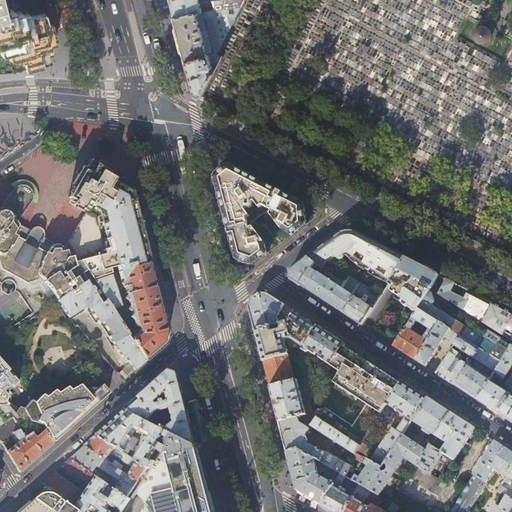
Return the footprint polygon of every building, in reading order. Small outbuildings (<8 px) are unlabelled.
[(0,0),(0,74),(14,73),(31,68),(51,62),(49,55),(52,54),(48,39),(46,31),(53,29),(47,9),(44,0),(0,0)] [(169,0),(174,17),(219,9),(236,18),(244,0),(169,0)] [(217,55),(236,18),(219,9),(174,17),(175,19),(185,61),(214,54),(217,55)] [(480,42),(483,42),(485,41),(488,39),(489,37),(490,35),(491,33),(490,30),(489,28),(487,26),(485,24),(482,24),(480,24),(478,25),(475,26),(474,28),(473,31),(473,33),(473,36),(474,38),(476,40),(478,41),(480,42)] [(221,57),(217,55),(214,54),(185,61),(186,65),(193,92),(201,96),(215,69),(214,69),(213,69),(212,68),(212,67),(212,66),(211,63),(216,61),(217,65),(221,57)] [(230,111),(236,114),(241,103),(235,100),(230,111)] [(120,270),(149,261),(145,248),(139,226),(130,191),(112,181),(114,179),(111,177),(108,175),(110,172),(105,170),(108,166),(98,160),(97,163),(90,160),(86,168),(82,166),(72,184),(75,186),(68,197),(75,201),(73,204),(85,212),(68,243),(90,278),(92,280),(111,273),(120,270)] [(222,172),(215,177),(230,231),(236,257),(245,260),(253,263),(267,252),(264,242),(251,223),(263,214),(267,211),(281,229),(291,235),(304,225),(304,214),(303,204),(299,202),(229,166),(222,172)] [(90,278),(68,243),(65,248),(53,243),(43,238),(44,236),(44,232),(43,230),(40,228),(37,227),(34,228),(32,228),(30,231),(21,226),(16,222),(32,202),(33,200),(33,197),(33,193),(32,191),(31,189),(28,187),(25,186),(22,185),(19,186),(17,187),(14,189),(13,192),(0,207),(0,286),(0,287),(1,283),(4,281),(5,280),(8,280),(11,281),(12,282),(14,283),(15,285),(15,288),(14,291),(19,294),(35,317),(48,307),(47,305),(47,303),(48,301),(50,299),(51,299),(54,299),(56,299),(58,301),(60,299),(60,298),(70,291),(74,288),(86,280),(90,278)] [(314,253),(326,261),(331,264),(338,259),(339,259),(340,260),(342,259),(343,259),(344,258),(344,257),(344,256),(344,255),(389,284),(390,281),(405,258),(397,253),(376,242),(352,230),(348,230),(344,231),(314,253)] [(318,274),(326,261),(314,253),(289,271),(290,279),(307,291),(318,274)] [(431,271),(405,258),(390,281),(398,286),(392,296),(403,304),(416,312),(418,309),(429,292),(440,275),(431,271)] [(138,333),(131,339),(145,361),(149,357),(163,344),(167,332),(158,299),(149,261),(120,270),(125,286),(127,285),(128,289),(133,322),(133,324),(135,325),(136,327),(137,326),(138,331),(138,333)] [(111,273),(92,280),(93,280),(105,299),(116,315),(119,314),(117,311),(119,310),(119,307),(122,306),(111,273)] [(318,274),(307,291),(325,302),(343,314),(353,296),(342,289),(318,274)] [(350,276),(342,289),(353,296),(361,284),(350,276)] [(482,322),(492,303),(461,286),(446,279),(439,295),(449,301),(452,303),(482,322)] [(124,356),(130,364),(120,372),(125,378),(129,374),(134,370),(145,361),(131,339),(116,315),(105,299),(101,302),(96,295),(97,294),(92,286),(89,286),(86,280),(74,288),(78,293),(73,296),(70,291),(60,298),(60,299),(58,301),(69,317),(71,316),(85,306),(89,307),(99,323),(102,321),(111,334),(109,336),(122,358),(124,356)] [(361,326),(380,296),(361,284),(353,296),(343,314),(352,320),(361,326)] [(432,305),(434,301),(431,294),(429,292),(418,309),(440,323),(450,330),(454,332),(461,336),(479,348),(491,356),(501,339),(487,330),(482,337),(432,305)] [(289,322),(296,312),(268,294),(260,293),(252,300),(250,303),(249,307),(252,320),(255,332),(275,326),(281,325),(289,322)] [(492,303),(482,322),(503,336),(511,318),(511,312),(496,305),(492,303)] [(418,309),(416,312),(411,321),(415,324),(417,321),(430,329),(428,332),(433,335),(440,323),(418,309)] [(306,319),(296,312),(289,322),(281,325),(282,328),(281,330),(276,332),(275,326),(255,332),(257,337),(263,362),(288,355),(285,344),(286,341),(291,339),(304,348),(318,326),(306,319)] [(511,318),(503,336),(511,341),(511,318)] [(415,324),(411,321),(394,347),(404,353),(416,361),(433,335),(428,332),(423,339),(411,330),(415,324)] [(426,368),(450,330),(440,323),(433,335),(416,361),(420,364),(426,368)] [(330,335),(318,326),(304,348),(299,354),(304,357),(306,353),(314,355),(331,366),(344,346),(345,344),(330,335)] [(455,346),(461,336),(454,332),(449,341),(449,342),(452,344),(448,349),(451,351),(455,346)] [(461,336),(455,346),(473,358),(473,357),(479,348),(461,336)] [(501,339),(491,356),(501,362),(511,346),(501,339)] [(344,347),(344,346),(331,366),(341,372),(334,383),(366,404),(353,425),(325,407),(316,409),(313,414),(317,417),(360,445),(362,442),(378,418),(387,405),(401,383),(400,383),(372,365),(344,347)] [(511,346),(501,362),(495,371),(495,372),(501,376),(499,378),(501,379),(503,377),(504,378),(511,367),(511,364),(511,346)] [(479,348),(473,357),(493,370),(495,371),(501,362),(491,356),(479,348)] [(468,365),(465,363),(462,361),(459,362),(449,377),(446,375),(456,359),(455,356),(456,354),(451,351),(436,374),(445,380),(455,386),(468,365)] [(291,354),(288,355),(263,362),(267,374),(269,382),(270,387),(295,381),(289,358),(292,357),(291,354)] [(18,381),(0,360),(0,440),(13,433),(18,442),(6,451),(19,472),(37,456),(109,393),(103,386),(98,389),(83,389),(60,394),(55,388),(39,402),(23,409),(20,408),(15,414),(0,396),(18,381)] [(488,377),(469,365),(468,365),(455,386),(465,393),(477,400),(489,381),(495,372),(495,371),(493,370),(488,377)] [(170,371),(126,410),(173,434),(196,446),(186,405),(184,400),(178,373),(174,372),(170,371)] [(297,380),(295,381),(270,387),(271,391),(279,422),(312,413),(313,414),(309,400),(306,401),(305,398),(302,399),(297,380)] [(511,395),(511,392),(511,388),(510,387),(507,392),(489,381),(477,400),(486,406),(498,414),(511,395)] [(402,382),(401,383),(387,405),(392,408),(405,416),(412,421),(427,398),(415,390),(402,382)] [(511,395),(498,414),(507,420),(511,423),(511,395)] [(438,405),(427,398),(412,421),(427,431),(426,433),(429,435),(430,433),(435,436),(450,413),(438,405)] [(186,405),(196,446),(204,444),(194,403),(186,405)] [(384,422),(392,408),(387,405),(378,418),(384,422)] [(173,434),(126,410),(112,423),(98,435),(128,455),(131,450),(132,450),(138,440),(132,436),(136,430),(149,437),(134,459),(147,468),(149,469),(154,461),(150,458),(156,449),(160,452),(165,445),(160,442),(165,436),(169,439),(173,434)] [(311,427),(317,417),(313,414),(312,413),(279,422),(286,450),(287,452),(298,449),(314,458),(319,450),(304,441),(304,439),(312,427),(311,427)] [(462,420),(450,413),(435,436),(447,444),(443,450),(440,447),(438,450),(430,444),(429,446),(426,450),(416,466),(419,468),(430,474),(439,459),(443,462),(447,457),(454,461),(475,429),(462,420)] [(412,421),(405,416),(396,430),(403,435),(412,421)] [(311,427),(312,427),(354,454),(356,452),(360,445),(317,417),(311,427)] [(403,435),(396,430),(392,428),(370,460),(382,467),(384,464),(403,435)] [(196,446),(173,434),(169,439),(165,445),(160,452),(157,458),(159,459),(161,460),(164,462),(167,465),(169,469),(171,472),(173,476),(177,490),(173,491),(172,488),(151,494),(152,497),(147,502),(152,511),(213,511),(212,505),(198,452),(196,446)] [(87,445),(86,446),(105,460),(113,450),(115,455),(124,461),(134,468),(128,475),(138,482),(147,468),(134,459),(128,455),(98,435),(87,445)] [(426,450),(403,435),(384,464),(388,467),(385,472),(384,472),(383,472),(382,473),(379,471),(367,489),(371,491),(379,496),(403,458),(416,466),(426,450)] [(368,446),(362,442),(360,445),(356,452),(362,455),(368,446)] [(504,480),(511,467),(511,452),(507,449),(496,442),(483,463),(476,473),(451,511),(478,511),(479,510),(478,509),(472,506),(488,483),(487,482),(488,481),(496,469),(504,475),(502,479),(504,480)] [(78,453),(71,459),(92,473),(95,469),(98,465),(102,468),(107,461),(105,460),(86,446),(78,453)] [(320,448),(319,450),(314,458),(341,474),(347,464),(320,448)] [(298,449),(287,452),(292,472),(297,490),(321,504),(342,474),(341,474),(314,458),(298,449)] [(362,455),(356,452),(354,454),(353,456),(360,460),(363,455),(362,455)] [(379,471),(382,467),(370,460),(367,458),(364,462),(368,465),(365,469),(363,468),(360,472),(362,474),(359,479),(355,477),(352,481),(360,485),(367,489),(379,471)] [(92,473),(71,459),(62,467),(88,483),(94,474),(92,473)] [(115,460),(112,465),(123,472),(125,470),(122,468),(123,466),(115,460)] [(112,465),(107,461),(102,468),(121,481),(117,486),(101,475),(101,474),(95,469),(92,473),(94,474),(95,475),(109,485),(116,489),(128,497),(138,482),(128,475),(123,472),(112,465)] [(511,467),(504,480),(503,481),(507,484),(510,479),(511,479),(511,467)] [(434,477),(430,474),(419,468),(411,480),(438,497),(446,485),(442,482),(434,477)] [(57,472),(44,483),(50,488),(73,504),(82,490),(57,472)] [(437,473),(434,477),(442,482),(445,478),(437,473)] [(343,511),(360,485),(352,481),(342,474),(321,504),(320,506),(330,511),(343,511)] [(104,493),(109,485),(95,475),(94,477),(96,479),(76,506),(84,511),(89,511),(94,507),(100,511),(110,511),(111,511),(105,507),(108,503),(114,507),(116,505),(122,509),(129,498),(128,497),(116,489),(110,497),(104,493)] [(370,505),(369,508),(365,505),(363,504),(371,491),(367,489),(360,485),(343,511),(383,511),(378,509),(370,505)] [(511,490),(510,490),(509,491),(501,485),(498,490),(507,496),(511,499),(511,490)] [(44,496),(40,499),(58,511),(84,511),(76,506),(73,504),(50,488),(48,491),(45,494),(45,495),(44,496)] [(389,502),(407,511),(428,511),(430,510),(397,490),(389,502)] [(511,511),(511,499),(507,496),(499,508),(497,506),(494,510),(493,511),(511,511)] [(58,511),(40,499),(32,506),(26,511),(58,511)] [(383,502),(378,509),(383,511),(387,511),(391,506),(383,502)]
